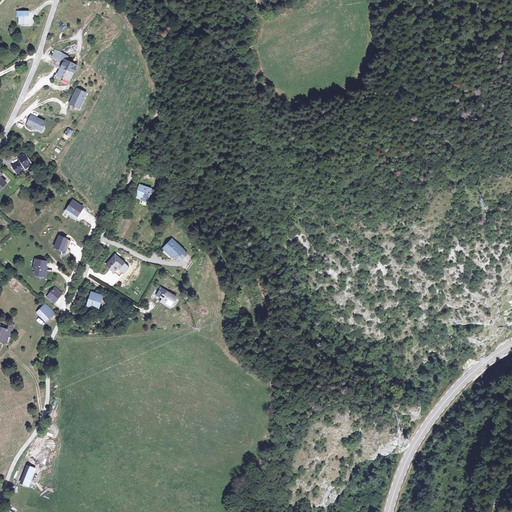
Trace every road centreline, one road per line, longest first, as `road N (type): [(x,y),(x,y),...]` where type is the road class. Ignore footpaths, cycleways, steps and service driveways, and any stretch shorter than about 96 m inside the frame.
road 1 (residential): [(131,173),(49,346),(44,418),(0,499)]
road 2 (track): [(254,0),(230,30),(208,30),(168,51),(158,112),(131,173)]
road 3 (secondary): [(511,344),(433,416),(389,511)]
road 4 (residential): [(56,0),(0,140)]
